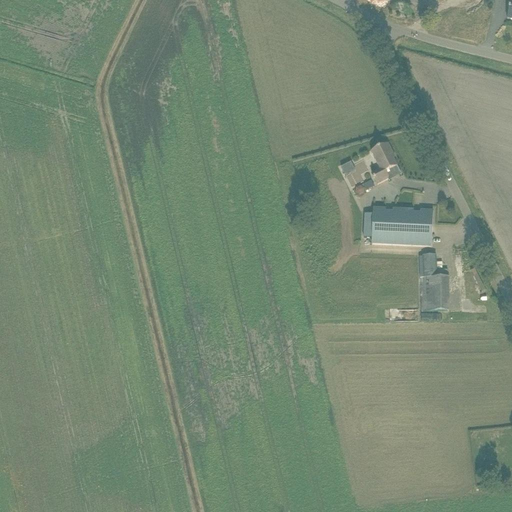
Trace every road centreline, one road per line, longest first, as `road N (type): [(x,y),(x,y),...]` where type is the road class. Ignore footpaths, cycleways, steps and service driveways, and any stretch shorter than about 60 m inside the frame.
road 1 (unclassified): [(511,300),(386,50),(387,26)]
road 2 (unclassified): [(511,60),(387,26)]
